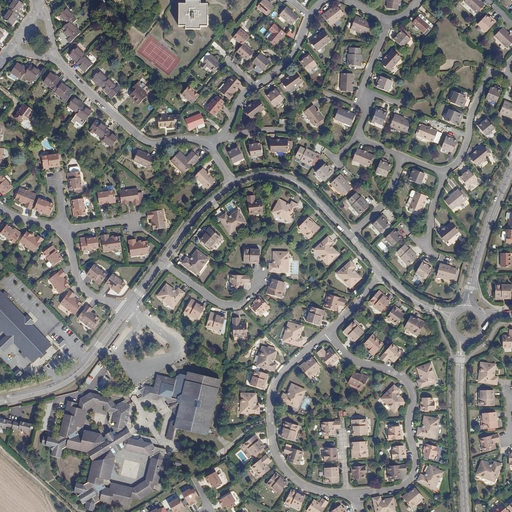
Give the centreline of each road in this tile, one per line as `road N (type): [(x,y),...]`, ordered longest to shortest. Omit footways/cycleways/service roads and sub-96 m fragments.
road 1 (residential): [(357,495),(412,479),(413,394),(399,374),(352,357),(331,330)]
road 2 (residential): [(331,330),(279,377),(273,445),(297,479),(347,495)]
road 3 (residential): [(211,144),(136,134),(51,55)]
road 4 (residential): [(127,309),(75,375),(0,401)]
road 5 (tertiary): [(460,359),(465,511)]
road 6 (residential): [(350,236),(298,183),(271,175),(233,183)]
road 7 (residential): [(510,74),(488,73),(461,156),(443,170)]
road 8 (tertiary): [(511,166),(469,289)]
road 9 (residential): [(161,260),(223,304),(241,301),(264,275)]
